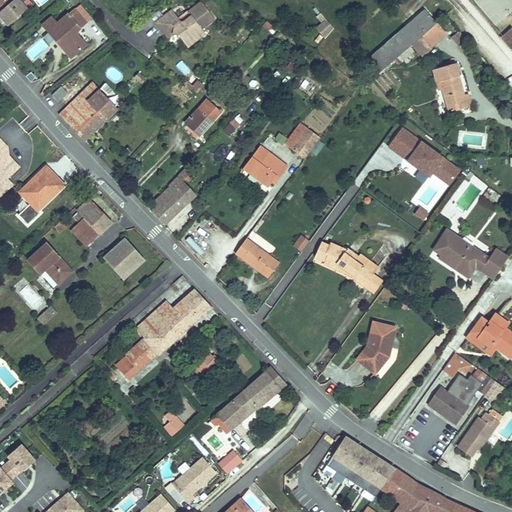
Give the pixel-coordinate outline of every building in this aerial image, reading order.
[(0,0),(0,19),(4,25),(23,11),(14,0),(0,0)] [(24,0),(14,0),(23,11),(30,6),(24,0)] [(165,16),(150,29),(164,45),(168,41),(170,40),(172,40),(173,41),(179,48),(188,41),(192,45),(201,38),(197,33),(209,23),(195,6),(182,18),(183,19),(187,24),(180,30),(174,27),(165,16)] [(426,11),(369,62),(381,75),(413,47),(422,57),(446,36),(437,26),(438,24),(426,11)] [(321,23),(315,28),(324,38),(335,28),(320,13),(315,17),(321,23)] [(53,28),(44,34),(59,53),(56,55),(64,64),(80,51),(70,39),(82,30),(70,15),(53,28)] [(183,19),(174,27),(180,30),(187,24),(183,19)] [(48,21),(37,30),(42,35),(53,28),(48,21)] [(511,27),(500,39),(511,51),(511,50),(511,27)] [(40,38),(24,53),(32,61),(48,47),(40,38)] [(179,48),(183,53),(192,45),(188,41),(179,48)] [(174,67),(185,75),(190,69),(179,61),(174,67)] [(441,81),(442,82),(451,114),(467,109),(463,98),(462,94),(464,93),(460,77),(460,76),(461,76),(459,65),(435,71),(438,82),(441,81)] [(84,104),(95,93),(87,85),(76,95),(84,104)] [(179,88),(185,94),(188,90),(183,85),(179,88)] [(188,90),(185,94),(191,99),(200,90),(193,85),(188,90)] [(54,89),(44,98),(50,106),(60,97),(54,89)] [(84,104),(76,95),(51,118),(60,129),(64,134),(76,146),(98,125),(101,127),(109,119),(107,116),(108,115),(103,110),(103,109),(97,103),(101,97),(96,92),(95,93),(84,104)] [(470,96),(463,98),(467,109),(467,111),(474,109),(470,96)] [(205,104),(183,128),(195,140),(218,116),(205,104)] [(229,137),(243,120),(232,111),(218,127),(229,137)] [(450,186),(462,169),(401,127),(386,148),(432,180),(435,176),(450,186)] [(289,149),(304,159),(319,138),(305,128),(289,149)] [(278,133),(274,140),(283,144),(286,138),(278,133)] [(0,148),(0,147),(5,143),(0,137),(0,178),(16,164),(5,152),(4,153),(0,148)] [(258,146),(238,172),(245,177),(249,172),(269,187),(277,176),(279,178),(287,168),(258,146)] [(52,174),(46,167),(19,191),(29,202),(16,213),(26,223),(38,212),(35,209),(60,187),(49,176),(52,174)] [(62,185),(52,174),(49,176),(60,187),(62,185)] [(413,215),(425,222),(445,183),(432,177),(425,190),(426,190),(413,215)] [(184,183),(179,178),(145,211),(164,230),(187,207),(173,193),(181,185),(184,183)] [(194,199),(181,185),(173,193),(187,207),(194,199)] [(69,231),(83,248),(95,239),(82,223),(94,213),(87,205),(75,215),(80,221),(69,231)] [(95,239),(107,228),(94,213),(82,223),(95,239)] [(482,255),(440,228),(428,247),(436,252),(449,260),(447,263),(464,273),(471,263),(491,276),(506,256),(489,245),(482,255)] [(309,241),(301,236),(293,247),(301,252),(309,241)] [(244,238),(233,253),(266,278),(277,263),(244,238)] [(343,276),(360,288),(369,275),(351,262),(355,257),(343,249),(341,251),(327,245),(326,248),(317,244),(310,261),(320,265),(319,268),(343,276)] [(47,245),(27,261),(39,275),(45,270),(57,285),(72,273),(47,245)] [(120,281),(140,264),(125,245),(104,262),(120,281)] [(449,260),(436,252),(434,255),(447,263),(449,260)] [(355,257),(351,262),(369,275),(374,269),(356,256),(355,257)] [(45,270),(39,275),(51,290),(57,285),(45,270)] [(369,275),(360,288),(370,295),(379,283),(369,275)] [(130,353),(142,369),(212,307),(195,290),(172,309),(160,319),(150,307),(129,324),(140,337),(144,341),(130,353)] [(161,296),(150,307),(160,319),(172,309),(161,296)] [(49,310),(37,320),(39,322),(45,317),(48,321),(54,315),(49,310)] [(476,317),(466,332),(488,346),(489,344),(493,348),(505,356),(511,345),(511,334),(499,326),(498,328),(485,319),(484,322),(476,317)] [(388,325),(366,321),(362,341),(365,342),(365,346),(351,359),(370,372),(383,355),(388,325)] [(488,346),(466,332),(462,337),(488,355),(493,348),(489,344),(488,346)] [(172,358),(176,363),(181,359),(177,354),(172,358)] [(217,361),(210,354),(203,360),(209,368),(217,361)] [(271,367),(228,405),(245,424),(289,386),(271,367)] [(492,381),(484,376),(474,389),(481,394),(488,399),(492,394),(495,397),(501,388),(492,381)] [(437,385),(424,403),(451,423),(464,405),(437,385)] [(184,418),(200,411),(192,394),(177,400),(184,418)] [(228,405),(216,416),(234,435),(245,424),(228,405)] [(172,437),(185,425),(170,409),(162,416),(168,422),(163,426),(172,437)] [(478,445),(496,421),(489,416),(493,412),(488,409),(485,413),(483,412),(478,419),(474,416),(452,446),(465,456),(472,447),(475,443),(478,445)] [(499,417),(493,412),(489,416),(496,421),(499,417)] [(234,435),(216,416),(207,424),(216,433),(220,430),(229,439),(234,435)] [(220,430),(216,433),(224,443),(229,439),(220,430)] [(344,436),(322,464),(356,488),(365,476),(374,482),(388,464),(344,436)] [(23,449),(1,470),(12,483),(36,463),(23,449)] [(233,450),(217,464),(227,475),(243,461),(233,450)] [(201,459),(170,486),(185,504),(192,498),(190,496),(200,488),(200,484),(204,483),(214,475),(201,459)] [(388,464),(374,482),(402,499),(416,481),(388,464)] [(0,498),(14,486),(12,483),(1,470),(0,468),(0,498)] [(427,487),(416,481),(402,499),(414,506),(427,487)] [(441,511),(449,500),(427,487),(414,506),(402,499),(392,511),(441,511)] [(68,493),(47,511),(83,511),(84,511),(68,493)] [(171,511),(172,511),(159,497),(141,511),(171,511)] [(249,511),(237,498),(221,511),(249,511)] [(380,499),(376,505),(385,511),(389,505),(380,499)] [(449,500),(441,511),(453,511),(458,505),(449,500)]
